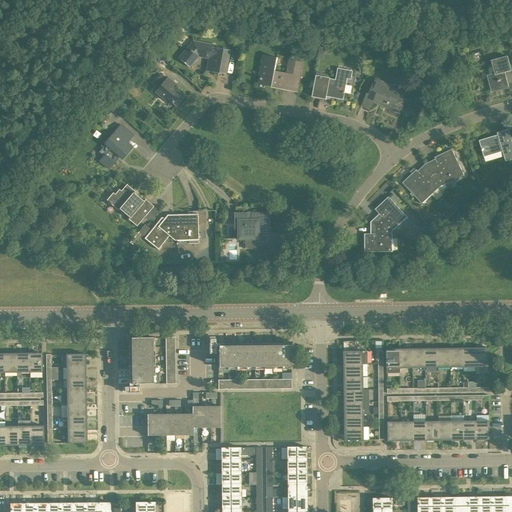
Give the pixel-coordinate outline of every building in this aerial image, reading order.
[(221,50),(222,49),(215,48),(216,46),(192,42),(177,59),(187,68),(197,56),(208,58),(205,72),(217,74),(217,73),(223,74),(228,52),(221,50)] [(263,55),(257,84),(271,87),(272,87),(272,85),(276,85),(276,87),(284,88),(284,87),(287,88),(286,90),(298,92),(303,63),(288,60),(286,73),(274,71),(277,58),(263,55)] [(492,91),(509,87),(505,72),(511,71),(507,56),(491,60),(495,74),(488,76),(492,91)] [(337,69),(335,80),(324,78),(325,74),(317,73),(312,95),(326,97),(327,94),(333,95),(332,97),(343,99),(347,78),(351,79),(352,71),(337,69)] [(167,77),(154,92),(164,101),(166,99),(175,106),(184,95),(170,83),(172,81),(167,77)] [(377,103),(379,100),(388,104),(387,107),(398,112),(403,101),(398,99),(400,94),(389,89),(390,87),(376,80),(368,98),(377,103)] [(110,148),(99,161),(108,169),(119,156),(122,159),(132,148),(126,143),(133,135),(120,124),(104,143),(110,148)] [(505,161),(511,159),(511,141),(508,129),(497,133),(497,135),(479,141),(484,157),(502,151),(505,161)] [(434,161),(426,165),(440,187),(464,175),(451,149),(434,157),(437,163),(435,164),(434,161)] [(422,204),(440,187),(426,165),(418,172),(416,170),(402,183),(422,204)] [(133,193),(134,191),(126,184),(121,191),(119,190),(115,195),(113,193),(106,201),(109,203),(108,203),(112,206),(118,211),(119,210),(129,219),(128,220),(136,227),(153,206),(145,200),(143,202),(133,193)] [(394,195),(390,199),(394,203),(398,199),(394,195)] [(381,216),(373,223),(392,231),(407,217),(394,203),(390,199),(388,197),(375,209),(381,216)] [(187,241),(198,240),(198,232),(197,214),(178,215),(178,217),(161,218),(150,232),(144,240),(157,250),(168,236),(187,236),(187,241)] [(222,227),(219,227),(219,240),(255,239),(255,244),(268,244),(268,249),(275,248),(274,234),(268,234),(268,214),(234,214),(234,224),(225,224),(222,227)] [(392,252),(392,231),(373,223),(373,234),(364,234),(365,252),(392,252)] [(139,232),(143,235),(148,228),(144,225),(139,232)] [(427,226),(413,240),(420,243),(432,232),(427,226)] [(130,384),(152,384),(151,337),(130,338),(130,384)] [(218,368),(291,367),(291,345),(218,346),(218,368)] [(451,349),(451,368),(464,368),(463,348),(451,349)] [(463,348),(464,368),(476,367),(475,348),(463,348)] [(488,367),(488,348),(475,348),(476,367),(488,367)] [(400,373),(400,369),(400,349),(387,349),(387,373),(400,373)] [(400,349),(400,369),(413,368),(413,349),(400,349)] [(413,349),(413,368),(426,368),(425,349),(413,349)] [(425,349),(426,368),(438,368),(438,349),(425,349)] [(438,349),(438,368),(451,368),(451,349),(438,349)] [(344,364),(363,364),(368,364),(368,351),(344,352),(344,364)] [(16,373),(16,354),(3,354),(4,373),(16,373)] [(29,373),(29,354),(16,354),(16,373),(29,373)] [(41,354),(29,354),(29,373),(42,373),(41,354)] [(66,355),(66,368),(85,367),(85,354),(66,355)] [(363,364),(344,364),(344,377),(363,377),(363,364)] [(66,380),(85,380),(85,367),(66,368),(66,380)] [(363,377),(344,377),(344,389),(364,389),(363,377)] [(67,393),(86,392),(85,380),(66,380),(67,393)] [(364,389),(344,389),(345,402),(364,402),(364,389)] [(67,406),(86,405),(86,392),(67,393),(67,406)] [(374,414),(384,414),(383,401),(379,402),(379,408),(374,408),(374,414)] [(364,402),(345,402),(345,415),(364,414),(364,402)] [(67,418),(86,418),(86,405),(67,406),(67,418)] [(192,428),(201,428),(201,406),(191,406),(191,414),(192,414),(192,428)] [(210,428),(210,406),(201,406),(201,428),(210,428)] [(220,406),(210,406),(210,428),(220,428),(220,406)] [(147,435),(156,435),(156,414),(147,414),(147,435)] [(165,435),(165,414),(156,414),(156,435),(165,435)] [(174,435),(174,414),(165,414),(165,435),(174,435)] [(183,435),(183,414),(174,414),(174,435),(183,435)] [(192,414),(191,414),(183,414),(183,435),(192,435),(192,428),(192,414)] [(364,414),(345,415),(345,427),(364,427),(364,414)] [(379,427),(384,427),(384,414),(374,414),(379,414),(379,427)] [(67,431),(87,430),(86,418),(67,418),(67,431)] [(439,441),(438,421),(426,422),(426,441),(439,441)] [(451,441),(451,421),(438,421),(439,441),(451,441)] [(464,440),(463,421),(451,421),(451,441),(464,440)] [(476,440),(476,421),(463,421),(464,440),(476,440)] [(489,421),(476,421),(476,440),(490,440),(489,421)] [(388,442),(401,441),(401,422),(388,422),(388,442)] [(413,441),(413,422),(401,422),(401,441),(413,441)] [(426,441),(426,422),(413,422),(413,441),(426,441)] [(31,446),(31,426),(18,427),(18,446),(31,446)] [(44,426),(31,426),(31,446),(44,445),(44,426)] [(18,446),(18,427),(5,427),(5,446),(18,446)] [(364,440),(364,427),(345,427),(345,440),(364,440)] [(87,443),(87,430),(67,431),(68,444),(87,443)] [(286,447),(286,460),(306,460),(305,447),(286,447)] [(255,455),(255,448),(221,448),(221,461),(241,461),(240,456),(251,456),(251,455),(255,455)] [(306,460),(286,460),(286,473),(306,473),(306,460)] [(241,461),(221,461),(221,473),(241,473),(241,461)] [(241,473),(221,473),(221,486),(241,486),(241,473)] [(306,473),(286,473),(286,485),(306,485),(306,473)] [(306,485),(286,485),(286,498),(306,498),(306,485)] [(241,486),(221,486),(221,498),(241,498),(241,486)] [(492,511),(493,497),(481,498),(480,511),(492,511)] [(505,511),(505,497),(493,497),(492,511),(505,511)] [(241,498),(221,498),(222,511),(241,510),(241,498)] [(306,498),(286,498),(287,510),(306,510),(306,498)] [(373,499),(373,511),(393,511),(393,498),(373,499)] [(418,511),(430,511),(431,498),(418,498),(418,511)] [(443,511),(443,498),(431,498),(430,511),(443,511)] [(455,511),(455,498),(443,498),(443,511),(455,511)] [(467,511),(468,498),(455,498),(455,511),(467,511)] [(480,511),(481,498),(468,498),(467,511),(480,511)] [(135,503),(134,511),(154,511),(155,502),(135,503)] [(9,511),(22,511),(22,503),(10,504),(9,511)] [(34,511),(35,503),(22,503),(22,511),(34,511)] [(46,511),(47,503),(35,503),(34,511),(46,511)] [(59,511),(59,503),(47,503),(46,511),(59,511)] [(83,511),(84,503),(72,503),(71,511),(83,511)] [(96,511),(97,503),(84,503),(83,511),(96,511)] [(109,511),(110,503),(97,503),(96,511),(109,511)]
